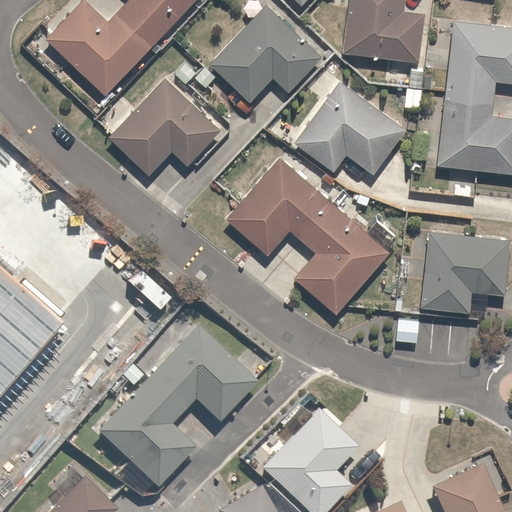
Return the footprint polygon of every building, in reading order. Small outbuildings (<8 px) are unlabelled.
[(82,0),(48,37),(106,91),(155,39),(119,5),(105,20),(82,0)] [(191,0),(124,0),(119,5),(155,39),(191,0)] [(290,91),(326,51),(269,0),(260,0),(208,57),(249,94),(269,72),(290,91)] [(402,8),(402,0),(347,0),(342,51),(420,59),(426,10),(402,8)] [(511,80),(511,28),(455,21),(445,91),(494,97),(496,78),(511,80)] [(166,70),(106,132),(146,171),(169,147),(189,166),(226,128),(166,70)] [(374,175),(407,128),(338,79),(296,138),(336,166),(345,154),(374,175)] [(418,108),(418,84),(399,84),(399,108),(418,108)] [(494,97),(445,91),(436,161),(511,170),(511,114),(492,112),(494,97)] [(282,150),(225,212),(267,250),(289,226),(303,237),(336,199),(282,150)] [(394,251),(336,199),(303,237),(315,248),(292,274),(338,314),(394,251)] [(510,239),(428,230),(421,303),(470,308),(472,288),(504,291),(510,239)] [(14,280),(0,268),(0,380),(68,302),(26,266),(14,280)] [(194,395),(219,418),(256,379),(193,320),(142,372),(183,409),(194,395)] [(155,485),(192,445),(169,424),(183,409),(142,372),(92,428),(155,485)] [(357,443),(317,406),(260,466),(309,511),(320,511),(351,480),(335,466),(357,443)] [(503,511),(481,461),(429,483),(442,511),(503,511)] [(106,511),(113,506),(81,474),(42,511),(106,511)] [(276,511),(259,483),(215,509),(216,511),(276,511)] [(403,511),(397,499),(373,511),(403,511)]
